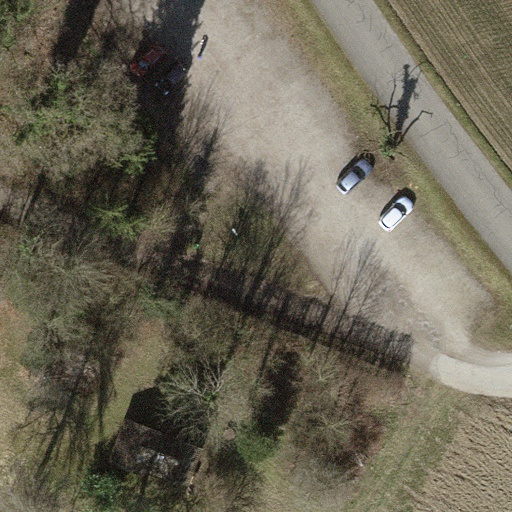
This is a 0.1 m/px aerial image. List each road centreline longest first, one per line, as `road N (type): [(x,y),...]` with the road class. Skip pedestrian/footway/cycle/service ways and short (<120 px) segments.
road 1 (track): [(0,194),(458,362)]
road 2 (unclassified): [(511,222),(445,147),(347,0)]
